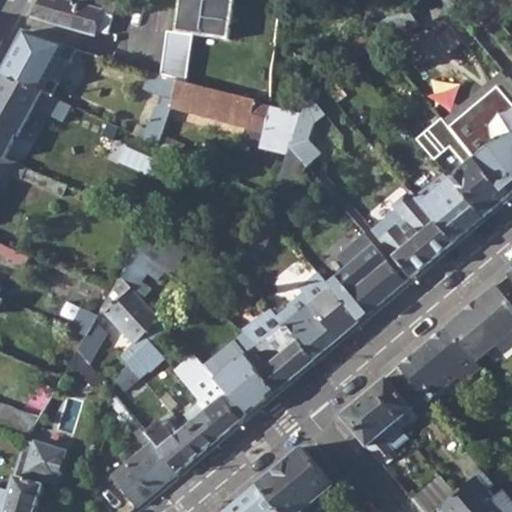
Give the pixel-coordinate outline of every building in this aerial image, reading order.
[(42,0),(33,17),(96,35),(98,29),(103,10),(106,3),(92,0),(42,0)] [(103,10),(116,13),(123,0),(106,0),(106,3),(103,10)] [(229,42),(236,0),(181,0),(177,34),(194,36),(229,42)] [(444,0),(452,9),(463,0),(462,0),(444,0)] [(103,10),(98,29),(108,31),(116,13),(103,10)] [(351,58),(381,41),(371,29),(340,45),(348,54),(351,58)] [(1,74),(61,99),(63,97),(65,94),(56,91),(60,83),(50,78),(61,58),(71,64),(79,49),(25,31),(1,74)] [(168,76),(183,82),(187,83),(194,36),(177,34),(168,32),(162,74),(168,76)] [(504,73),(511,81),(511,62),(488,36),(479,42),(504,73)] [(323,53),(315,77),(348,54),(340,45),(323,53)] [(162,74),(154,72),(147,89),(168,97),(164,111),(159,109),(156,119),(153,118),(145,136),(160,144),(174,106),(183,82),(168,76),(162,74)] [(507,197),(511,193),(511,81),(504,73),(444,119),(507,197)] [(0,155),(1,156),(46,176),(50,166),(37,160),(45,139),(34,133),(25,152),(10,150),(17,138),(19,138),(28,120),(38,126),(45,112),(52,116),(61,99),(1,74),(0,77),(0,155)] [(183,82),(174,106),(268,129),(272,107),(272,104),(257,99),(187,83),(183,82)] [(290,153),(292,146),(298,130),(304,112),(282,106),(281,109),(272,107),(268,129),(264,146),(290,153)] [(304,112),(298,130),(307,139),(317,111),(306,107),(304,112)] [(452,178),(484,217),(507,197),(444,119),(418,140),(436,161),(452,148),(468,165),(452,178)] [(106,134),(116,139),(122,126),(112,120),(106,134)] [(323,154),(307,139),(298,130),(292,146),(309,167),(323,154)] [(279,183),(288,193),(301,178),(309,167),(292,146),(290,153),(279,183)] [(0,187),(1,188),(9,173),(62,196),(67,185),(46,176),(1,156),(0,155),(0,187)] [(403,183),(454,242),(484,217),(452,178),(450,180),(430,196),(412,175),(403,183)] [(396,256),(413,277),(454,242),(403,183),(387,196),(415,229),(409,234),(415,240),(396,256)] [(252,246),(265,251),(278,222),(268,210),(252,246)] [(369,238),(387,259),(394,251),(368,221),(360,227),(365,233),(369,238)] [(154,225),(145,240),(162,251),(172,234),(154,225)] [(353,293),(369,314),(406,282),(387,259),(369,238),(365,233),(339,255),(348,266),(337,276),(353,293)] [(155,262),(162,251),(145,240),(139,249),(151,259),(155,262)] [(10,258),(28,266),(33,258),(14,249),(10,258)] [(130,283),(151,259),(139,249),(123,276),(130,283)] [(277,317),(285,326),(332,287),(329,283),(322,275),(302,291),(304,294),(277,317)] [(104,308),(137,345),(123,357),(143,380),(164,363),(150,347),(171,329),(130,283),(123,276),(104,308)] [(344,301),(353,293),(337,276),(329,283),(332,287),(344,301)] [(511,303),(496,285),(447,326),(477,362),(511,331),(511,303)] [(344,301),(332,287),(285,326),(314,360),(360,321),(344,301)] [(0,310),(7,314),(12,303),(0,297),(0,310)] [(86,338),(79,351),(88,361),(90,365),(91,365),(108,335),(94,326),(86,338)] [(245,356),(276,392),(314,360),(285,326),(273,337),(271,334),(259,344),(245,356)] [(427,402),(457,377),(467,378),(481,367),(477,362),(447,326),(399,367),(414,386),(424,398),(427,402)] [(52,356),(62,361),(70,366),(79,351),(86,338),(68,329),(52,356)] [(180,340),(206,369),(214,362),(187,332),(180,340)] [(238,347),(245,356),(259,344),(250,337),(238,347)] [(276,392),(245,356),(216,380),(221,386),(248,415),(276,392)] [(63,378),(70,366),(62,361),(54,374),(63,378)] [(81,367),(95,385),(102,379),(91,365),(90,365),(88,361),(81,367)] [(341,415),(380,461),(394,450),(389,443),(420,418),(412,409),(424,398),(414,386),(399,367),(341,415)] [(161,454),(178,474),(248,415),(221,386),(216,380),(208,371),(194,383),(207,398),(202,402),(185,416),(187,419),(178,427),(180,430),(176,433),(180,438),(161,454)] [(189,387),(202,402),(207,398),(194,383),(189,387)] [(0,428),(27,438),(38,419),(0,404),(0,428)] [(145,434),(161,454),(180,438),(176,433),(163,418),(145,434)] [(110,477),(136,509),(178,474),(161,454),(145,434),(135,421),(128,426),(146,447),(110,477)] [(35,511),(43,486),(41,485),(42,478),(56,483),(64,454),(26,442),(16,474),(4,511),(35,511)] [(258,484),(280,511),(300,511),(334,484),(303,446),(258,484)] [(459,461),(475,479),(477,477),(478,479),(486,471),(469,452),(459,461)] [(0,511),(4,511),(16,474),(0,472),(0,511)] [(455,496),(440,509),(443,511),(511,511),(511,500),(505,492),(497,500),(478,479),(477,477),(475,479),(455,496)] [(436,511),(440,509),(455,496),(442,480),(415,502),(423,511),(436,511)]
